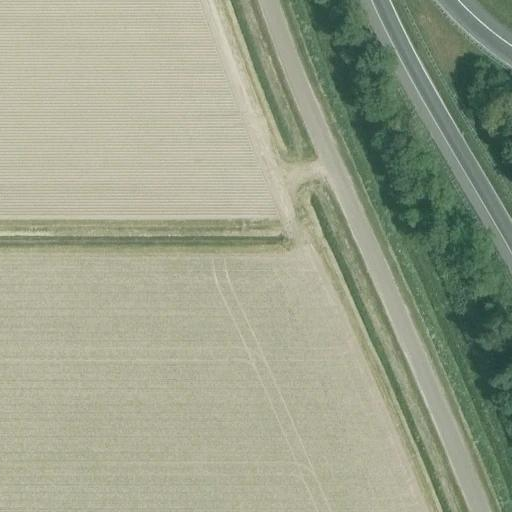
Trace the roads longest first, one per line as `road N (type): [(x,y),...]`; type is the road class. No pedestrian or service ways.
road 1 (unclassified): [(479,511),(267,0)]
road 2 (motorway): [(375,0),(511,247)]
